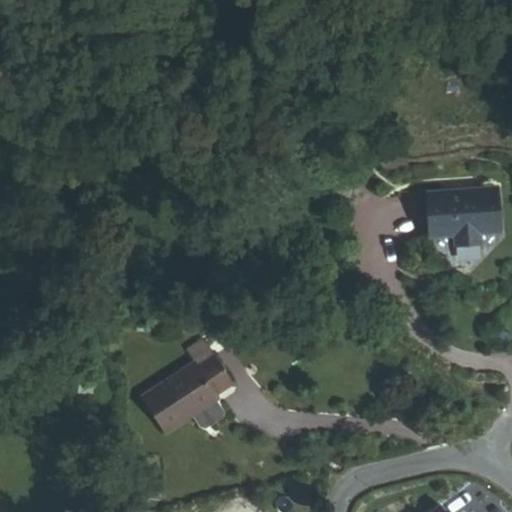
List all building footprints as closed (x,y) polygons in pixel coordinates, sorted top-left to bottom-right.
[(493,187),(423,198),(430,241),(454,237),(456,247),(481,243),(479,233),(500,230),(493,187)] [(213,340),(203,323),(187,333),(195,347),(196,350),(213,340)] [(140,378),(161,414),(215,383),(213,380),(231,370),(213,340),(196,350),(195,347),(140,378)] [(140,501),(144,494),(132,488),(128,495),(140,501)] [(153,498),(144,494),(140,501),(140,502),(148,506),(153,498)] [(140,501),(128,495),(124,502),(137,508),(140,502),(140,501)]
